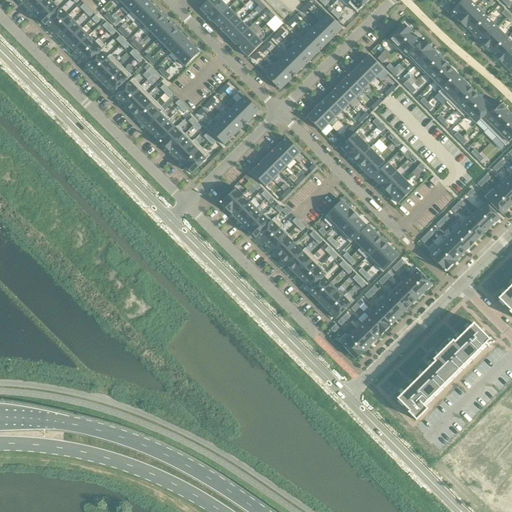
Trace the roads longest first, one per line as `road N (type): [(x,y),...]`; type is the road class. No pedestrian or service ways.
road 1 (primary): [(258,511),(135,442),(0,417)]
road 2 (residential): [(0,20),(183,204)]
road 3 (secondary): [(349,394),(170,216)]
road 4 (secondary): [(166,221),(344,398)]
road 5 (secondary): [(170,216),(0,45)]
road 6 (secondary): [(0,55),(166,221)]
road 7 (primary): [(0,443),(129,465),(221,511)]
road 8 (tertiary): [(349,394),(511,235)]
road 9 (residential): [(183,204),(313,335)]
road 10 (residential): [(280,111),(403,237)]
road 11 (residential): [(280,111),(393,0)]
road 12 (residential): [(170,0),(280,111)]
road 13 (residential): [(183,204),(280,111)]
road 14 (secondary): [(460,511),(366,416)]
